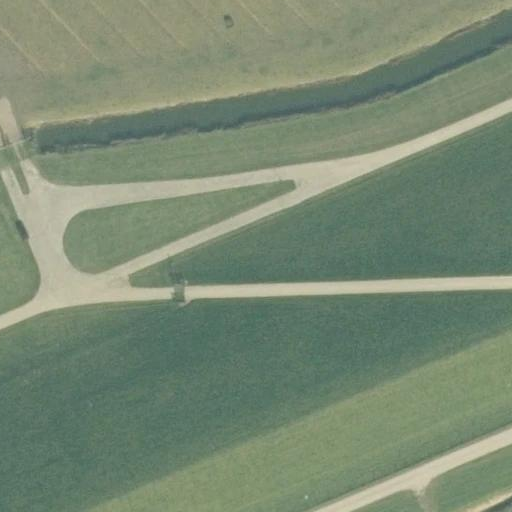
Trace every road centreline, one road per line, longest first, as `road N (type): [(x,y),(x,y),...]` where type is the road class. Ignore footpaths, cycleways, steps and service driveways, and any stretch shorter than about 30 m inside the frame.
road 1 (unclassified): [(325,511),(511,435)]
road 2 (track): [(0,157),(16,195),(39,211),(0,101)]
